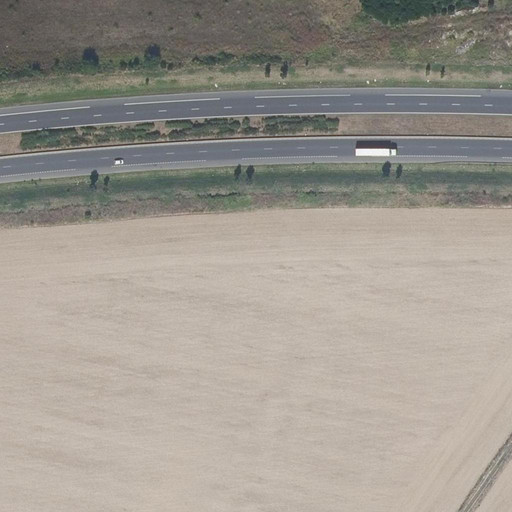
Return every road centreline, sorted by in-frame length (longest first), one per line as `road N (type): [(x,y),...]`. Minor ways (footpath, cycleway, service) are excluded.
road 1 (trunk): [(0,167),(227,150),(511,149)]
road 2 (trunk): [(511,106),(294,105),(0,124)]
